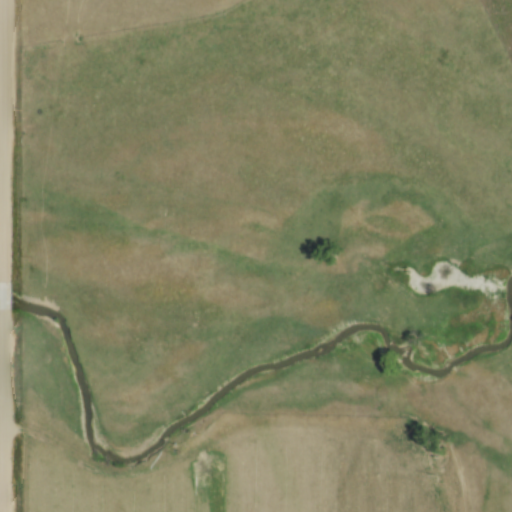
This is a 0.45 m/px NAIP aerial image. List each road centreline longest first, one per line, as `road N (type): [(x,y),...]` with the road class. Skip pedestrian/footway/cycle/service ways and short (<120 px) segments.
road 1 (residential): [(3,281),(5,0)]
road 2 (residential): [(5,511),(3,310)]
